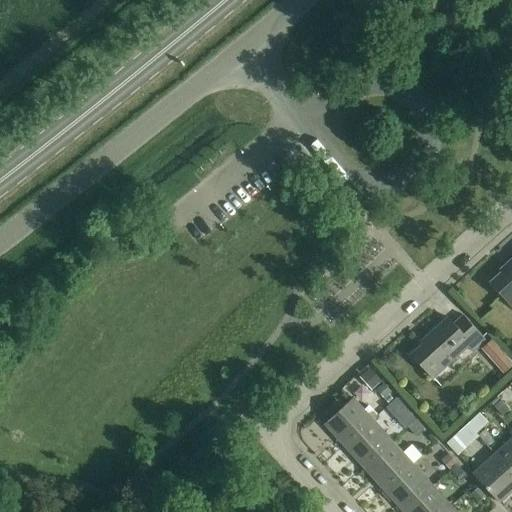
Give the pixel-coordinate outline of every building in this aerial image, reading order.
[(511,260),(505,267),(507,269),(491,284),(511,306),(511,260)] [(473,352),(486,341),(463,316),(454,324),(448,318),(426,339),(428,341),(411,356),(433,379),(468,347),(473,352)] [(511,339),(497,325),(484,338),(509,362),(511,359),(511,339)] [(372,353),(355,368),(399,416),(411,405),(389,382),(394,377),(372,353)] [(345,447),(373,422),(353,400),(325,425),(345,447)] [(468,423),(477,433),(488,422),(480,413),(468,423)] [(365,469),(392,443),(373,422),(345,447),(365,469)] [(476,434),(477,433),(468,423),(446,443),(459,456),(479,437),(476,434)] [(511,471),(511,441),(497,455),(511,471)] [(384,490),(412,465),(392,443),(365,469),(384,490)] [(500,503),(511,492),(511,471),(497,455),(475,475),(500,503)] [(404,511),(431,486),(412,465),(384,490),(404,511)] [(404,511),(446,511),(451,508),(431,486),(404,511)]
